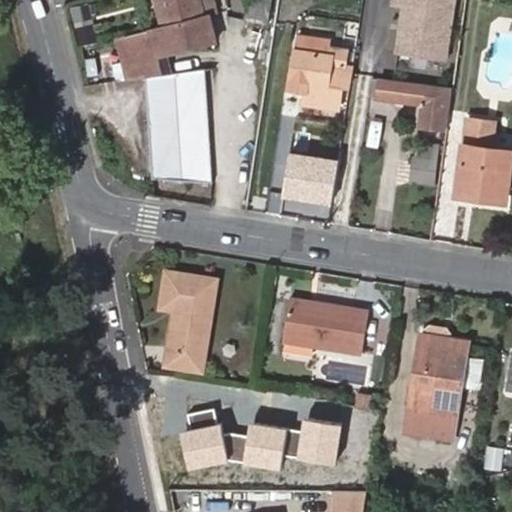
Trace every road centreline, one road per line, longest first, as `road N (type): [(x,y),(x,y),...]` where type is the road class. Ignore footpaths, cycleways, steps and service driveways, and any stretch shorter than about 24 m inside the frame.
road 1 (residential): [(86,208),(511,277)]
road 2 (residential): [(86,208),(142,511)]
road 3 (residential): [(31,0),(86,208)]
road 4 (unknown): [(231,232),(233,24)]
